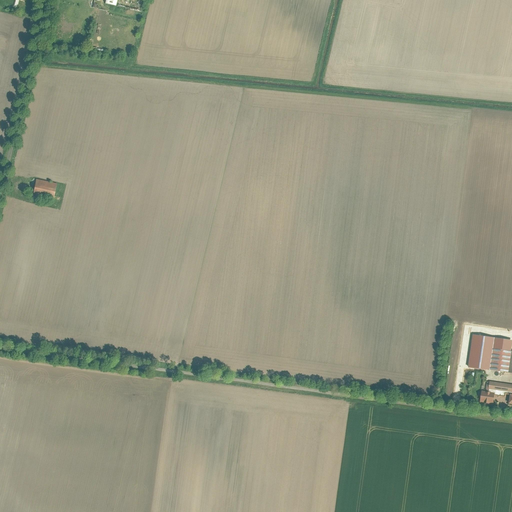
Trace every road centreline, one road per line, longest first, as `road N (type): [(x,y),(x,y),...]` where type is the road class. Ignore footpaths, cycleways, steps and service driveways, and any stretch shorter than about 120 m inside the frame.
road 1 (unclassified): [(511,416),(0,344)]
road 2 (unclassified): [(45,0),(0,186)]
